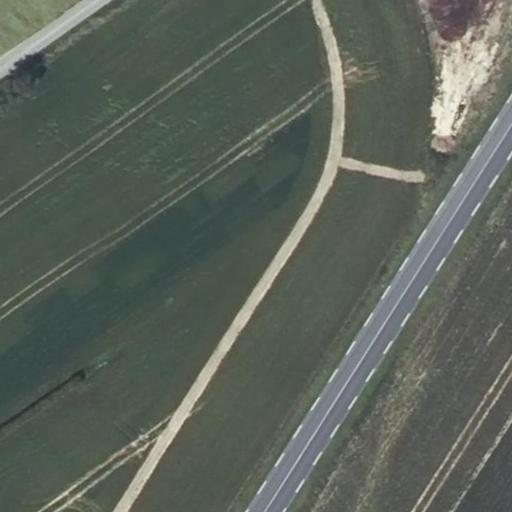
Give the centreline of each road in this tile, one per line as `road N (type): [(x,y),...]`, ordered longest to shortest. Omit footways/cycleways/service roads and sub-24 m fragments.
road 1 (secondary): [(511,103),(245,511)]
road 2 (tertiary): [(0,74),(106,0)]
